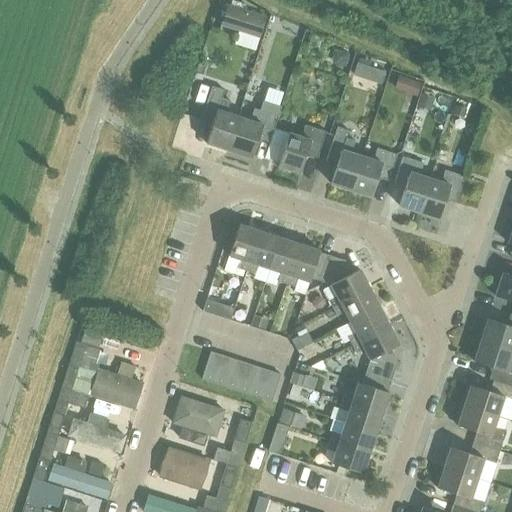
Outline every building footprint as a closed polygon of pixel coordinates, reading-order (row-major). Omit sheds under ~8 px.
[(268,14),(228,1),(222,22),(221,26),(260,38),(268,14)] [(286,14),(284,23),(305,29),(308,20),(286,14)] [(337,51),(333,63),(344,66),(348,55),(337,51)] [(357,65),(353,77),(367,81),(371,69),(357,65)] [(417,96),(420,87),(421,85),(408,81),(399,78),(395,89),(417,96)] [(273,84),(269,99),(285,103),(289,88),(273,84)] [(227,150),(238,117),(226,113),(230,101),(222,98),(224,90),(212,86),(201,121),(212,124),(206,144),(227,150)] [(424,96),(420,107),(430,110),(433,99),(424,96)] [(238,117),(227,150),(252,158),(258,139),(270,143),(281,107),(263,101),(260,110),(254,109),(250,121),(238,117)] [(467,111),(456,107),(453,116),(464,119),(467,111)] [(278,167),(300,174),(306,155),(317,158),(326,132),(305,125),(301,137),(289,133),(278,167)] [(351,191),(362,157),(351,154),(355,141),(346,138),(349,131),(337,127),(326,161),(337,165),(331,184),(351,191)] [(408,132),(405,143),(413,146),(417,135),(408,132)] [(362,157),(351,191),(371,197),(378,178),(389,182),(397,155),(377,148),(373,161),(362,157)] [(419,213),(430,179),(419,176),(423,163),(403,157),(394,183),(405,187),(399,206),(419,213)] [(430,179),(419,213),(440,219),(446,200),(457,204),(465,177),(445,170),(441,183),(430,179)] [(228,232),(223,248),(231,251),(224,270),(243,275),(244,271),(246,272),(259,231),(239,225),(236,235),(228,232)] [(259,231),(246,272),(251,273),(255,274),(257,268),(268,272),(269,269),(279,238),(259,231)] [(299,244),(279,238),(269,269),(280,273),(278,282),(286,284),(299,244)] [(320,251),(299,244),(286,284),(295,287),(298,279),(310,282),(311,279),(323,282),(331,256),(319,253),(320,251)] [(331,256),(323,282),(331,285),(331,286),(323,290),(332,308),(370,289),(360,270),(352,274),(345,261),(331,256)] [(511,276),(503,273),(495,296),(511,301),(511,276)] [(234,301),(241,287),(225,280),(218,294),(234,301)] [(370,289),(332,308),(337,316),(345,312),(350,322),(379,307),(370,289)] [(206,299),(202,311),(230,320),(234,309),(206,299)] [(356,333),(347,337),(352,345),(389,326),(379,307),(350,322),(356,333)] [(481,340),(511,350),(511,314),(510,314),(507,325),(488,319),(481,340)] [(252,326),(265,330),(268,321),(255,317),(252,326)] [(298,337),(307,333),(302,324),(294,329),(298,337)] [(389,326),(352,345),(356,353),(364,349),(370,360),(366,372),(391,381),(397,362),(391,349),(399,345),(389,326)] [(84,331),(80,343),(98,348),(102,337),(84,331)] [(511,350),(481,340),(474,362),(493,368),(489,379),(493,381),(511,386),(511,350)] [(80,343),(76,341),(62,387),(88,396),(90,396),(99,366),(96,365),(101,349),(98,348),(80,343)] [(214,383),(222,355),(211,352),(202,379),(214,383)] [(222,355),(214,383),(225,387),(234,359),(222,355)] [(234,359),(225,387),(237,390),(246,363),(234,359)] [(246,363),(237,390),(248,394),(257,367),(246,363)] [(257,367),(248,394),(260,398),(269,371),(257,367)] [(269,371),(260,398),(272,402),(281,374),(269,371)] [(93,397),(131,408),(138,383),(100,372),(93,397)] [(391,381),(366,372),(362,384),(358,383),(354,394),(345,392),(343,400),(382,413),(389,393),(387,392),(391,381)] [(305,377),(294,373),(290,383),(302,387),(305,377)] [(470,386),(464,406),(497,417),(504,397),(511,399),(511,386),(493,381),(490,392),(470,386)] [(289,396),(298,399),(302,388),(293,385),(289,396)] [(54,412),(47,433),(59,437),(65,415),(69,404),(84,409),(88,396),(62,387),(54,412)] [(220,410),(178,397),(171,423),(212,435),(220,410)] [(343,400),(340,409),(346,411),(342,422),(376,433),(382,413),(343,400)] [(497,417),(464,406),(457,426),(476,432),(473,443),(499,452),(506,431),(494,428),(497,417)] [(304,418),(282,410),(277,423),(300,430),(304,418)] [(245,444),(252,422),(240,419),(234,440),(230,453),(217,449),(213,460),(226,465),(237,468),(245,443),(245,444)] [(332,431),(330,440),(370,453),(376,433),(342,422),(334,419),(330,431),(332,431)] [(69,437),(115,451),(120,435),(74,421),(69,437)] [(280,455),(289,427),(277,423),(268,451),(280,455)] [(59,437),(47,433),(40,458),(51,461),(54,451),(64,455),(69,440),(59,437)] [(330,440),(327,449),(336,452),(332,463),(338,466),(336,473),(345,476),(347,469),(363,474),(370,453),(330,440)] [(499,452),(473,443),(469,454),(450,448),(444,468),(477,479),(483,460),(496,464),(499,452)] [(206,459),(165,447),(157,476),(197,488),(206,459)] [(51,461),(40,458),(33,479),(44,482),(51,461)] [(92,461),(88,473),(100,477),(103,465),(92,461)] [(237,468),(226,465),(219,486),(230,489),(231,489),(237,468)] [(47,481),(104,498),(108,483),(52,466),(47,481)] [(444,468),(437,488),(456,494),(453,505),(473,511),(479,511),(483,502),(471,498),(477,479),(444,468)] [(33,479),(25,504),(36,508),(42,509),(43,506),(47,508),(48,505),(59,508),(65,489),(59,487),(44,482),(33,479)] [(222,511),(230,489),(219,486),(215,499),(206,496),(203,508),(212,510),(216,511),(222,511)] [(195,511),(196,510),(146,495),(140,511),(195,511)] [(255,511),(254,511),(265,511),(269,499),(260,496),(255,511)]
